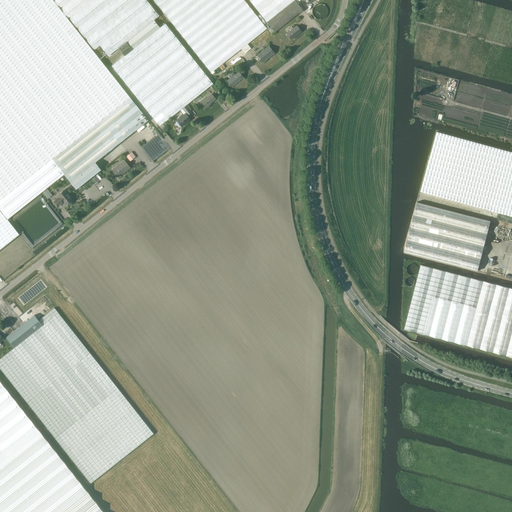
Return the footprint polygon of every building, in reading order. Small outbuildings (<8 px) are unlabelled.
[(68,19),(69,18),(54,0),(0,0),(0,209),(7,219),(64,174),(52,159),(130,97),(68,19)] [(213,83),(165,23),(160,28),(154,20),(159,15),(147,0),(54,0),(69,18),(94,50),(100,45),(108,56),(118,48),(125,56),(112,66),(160,126),(182,108),(186,105),(187,104),(209,87),(212,84),(213,83)] [(153,0),(179,32),(216,79),(234,65),(236,68),(242,63),(240,60),(272,35),(270,32),(244,0),(153,0)] [(249,0),(274,32),(303,10),(294,0),(249,0)] [(297,26),(288,32),(287,33),(291,39),(301,32),(297,26)] [(263,62),(274,53),(268,46),(257,55),(263,62)] [(239,72),(235,75),(233,73),(229,77),(230,79),(227,81),(232,87),(243,78),(239,72)] [(209,105),(208,105),(215,99),(211,94),(206,98),(205,98),(200,102),(205,108),(209,105)] [(148,120),(130,97),(52,159),(64,174),(76,189),(101,170),(95,162),(148,120)] [(190,111),(186,105),(182,108),(186,113),(183,116),(182,115),(179,117),(180,118),(177,121),(177,122),(176,122),(176,123),(176,124),(176,125),(176,126),(177,127),(178,127),(179,127),(180,127),(180,126),(181,126),(182,127),(190,120),(187,116),(188,115),(188,116),(192,113),(190,111)] [(511,152),(437,132),(420,192),(511,216),(511,152)] [(132,152),(126,156),(130,161),(136,157),(132,152)] [(113,170),(118,177),(130,167),(124,160),(113,170)] [(70,202),(72,200),(64,190),(58,195),(60,197),(54,201),(58,206),(63,202),(66,205),(68,204),(69,204),(71,203),(71,202),(70,202)] [(478,271),(491,221),(417,202),(404,252),(478,271)] [(0,249),(19,234),(7,219),(0,209),(0,249)] [(511,288),(421,265),(404,329),(511,357),(511,288)] [(25,292),(18,298),(24,305),(31,298),(25,292)] [(14,348),(0,358),(0,368),(95,488),(158,439),(58,313),(54,308),(38,320),(43,326),(14,348)] [(34,315),(6,337),(14,348),(43,326),(38,320),(34,315)] [(0,511),(103,511),(88,492),(0,380),(0,511)]
